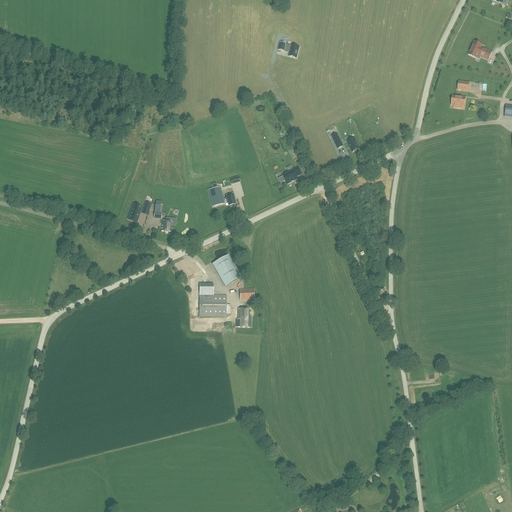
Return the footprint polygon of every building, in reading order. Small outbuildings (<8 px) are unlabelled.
[(488,62),(491,54),(475,47),(478,40),(470,37),(462,56),(471,60),(472,56),(488,62)] [(296,58),(299,47),(286,44),(280,42),(277,50),(289,53),(288,56),(296,58)] [(468,91),(469,83),(459,82),(458,90),(468,91)] [(465,97),(452,96),(451,106),(453,106),(453,108),(464,109),(465,97)] [(352,138),(346,142),(352,152),(359,149),(352,138)] [(294,181),(293,181),(297,179),(296,176),(301,174),(298,168),(283,175),(283,176),(279,179),(281,183),(285,181),(287,184),(291,182),(291,183),(294,181)] [(240,182),(239,177),(237,177),(230,179),(231,185),(239,183),(240,182)] [(220,187),(217,188),(216,183),(211,185),(212,189),(208,190),(212,207),(224,204),(224,202),(227,201),(229,206),(230,206),(230,207),(235,206),(235,205),(234,200),(235,200),(234,194),(226,196),(227,199),(223,199),(220,187)] [(140,209),(140,207),(141,205),(140,205),(139,205),(138,204),(137,204),(136,207),(134,206),(132,210),(129,218),(136,221),(139,212),(140,209)] [(171,232),(171,220),(164,219),(164,221),(162,221),(161,231),(171,232)] [(225,286),(241,277),(228,255),(212,264),(225,286)] [(199,284),(199,316),(226,316),(226,315),(230,315),(230,305),(226,305),(226,296),(213,295),(213,284),(199,284)] [(240,300),(254,299),(254,289),(239,290),(240,300)] [(250,309),(241,309),(238,309),(238,321),(236,320),(236,327),(251,327),(251,318),(250,318),(250,309)]
